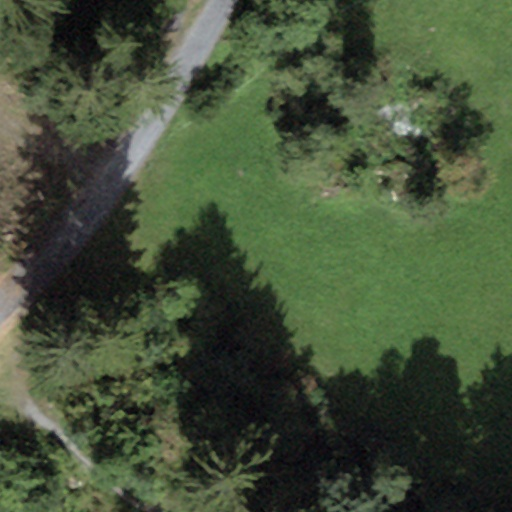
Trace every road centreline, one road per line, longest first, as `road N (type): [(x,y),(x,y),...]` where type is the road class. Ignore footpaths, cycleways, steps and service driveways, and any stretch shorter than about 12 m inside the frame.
road 1 (track): [(218,0),(120,162),(0,297)]
road 2 (track): [(0,121),(120,162)]
